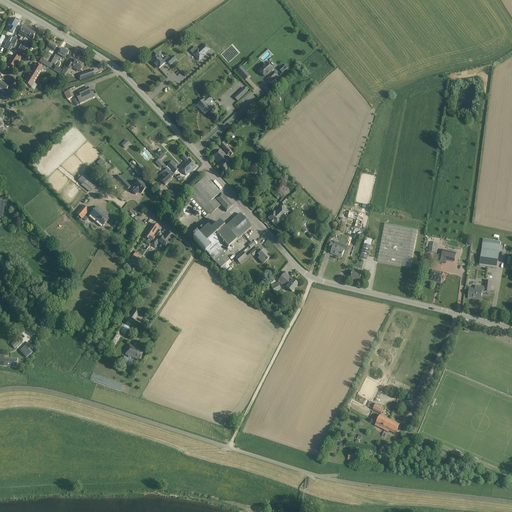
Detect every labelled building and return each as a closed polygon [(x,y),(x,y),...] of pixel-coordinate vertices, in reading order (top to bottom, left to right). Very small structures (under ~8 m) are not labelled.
[(11,20),(9,19),(7,23),(9,24),(8,26),(12,28),(10,32),(13,33),(15,30),(19,24),(12,20),(11,20)] [(23,42),(29,30),(26,28),(27,27),(24,26),(24,27),(23,27),(18,36),(21,38),(19,41),(23,42)] [(36,34),(29,30),(23,42),(18,50),(27,55),(29,51),(24,48),(26,44),(29,39),(32,41),(36,34)] [(57,46),(51,42),(46,51),(49,53),(50,50),(54,52),(57,46)] [(199,61),(204,56),(203,56),(209,50),(205,45),(197,52),(196,51),(193,54),(199,61)] [(51,64),(49,68),(59,74),(62,69),(59,67),(58,69),(54,67),(55,65),(59,59),(60,60),(62,57),(66,59),(69,53),(62,49),(59,55),(57,58),(55,57),(51,64)] [(11,60),(18,64),(22,58),(18,55),(17,57),(13,55),(11,60)] [(154,64),(154,63),(159,69),(165,63),(165,64),(167,62),(170,65),(176,60),(173,56),(170,59),(168,57),(163,62),(157,55),(150,60),(154,64)] [(49,68),(51,64),(41,59),(39,62),(49,68)] [(84,65),(76,59),(74,62),(70,60),(66,67),(71,69),(73,67),(80,71),(84,65)] [(14,71),(18,64),(11,60),(8,65),(11,67),(10,69),(14,71)] [(37,63),(34,69),(41,73),(43,69),(39,67),(41,65),(37,63)] [(267,64),(259,71),(264,77),(266,75),(268,77),(268,78),(271,82),(277,76),(274,72),(273,73),(271,71),(272,70),(267,64)] [(241,68),(236,72),(244,81),(249,76),(241,68)] [(34,69),(30,74),(37,79),(41,73),(34,69)] [(89,72),(78,75),(80,81),(91,77),(89,72)] [(34,84),(37,79),(30,74),(27,80),(34,84)] [(32,88),(34,84),(27,80),(23,86),(27,88),(28,86),(32,88)] [(4,84),(0,90),(0,92),(3,95),(2,97),(6,100),(10,92),(7,90),(8,87),(4,84)] [(89,91),(87,87),(78,92),(79,94),(76,96),(80,103),(95,96),(92,90),(89,91)] [(74,98),(71,91),(65,93),(68,100),(74,98)] [(281,101),(279,95),(274,97),(275,99),(269,101),(272,109),(280,106),(278,102),(281,101)] [(213,99),(209,96),(205,99),(197,106),(205,114),(212,107),(208,103),(213,99)] [(130,144),(126,140),(121,145),(125,149),(130,144)] [(231,151),(223,142),(220,146),(228,154),(230,156),(233,154),(231,151)] [(233,162),(222,150),(213,158),(220,165),(219,165),(224,171),(233,162)] [(197,167),(189,158),(179,168),(186,175),(191,171),(192,171),(197,167)] [(97,163),(101,168),(106,164),(101,159),(97,163)] [(159,159),(155,163),(160,168),(164,165),(159,159)] [(171,163),(167,167),(174,174),(177,170),(171,163)] [(146,172),(141,166),(136,170),(142,175),(146,172)] [(165,172),(164,170),(159,175),(162,179),(160,180),(165,185),(172,179),(165,172)] [(95,188),(82,176),(78,181),(81,185),(90,193),(95,188)] [(130,187),(120,176),(116,180),(127,191),(130,187)] [(233,206),(222,194),(207,177),(189,192),(189,193),(186,197),(204,217),(208,214),(210,216),(212,214),(207,208),(215,200),(226,212),(233,206)] [(147,188),(141,182),(131,191),(135,195),(139,191),(141,194),(147,188)] [(163,187),(159,183),(154,188),(158,191),(163,187)] [(290,211),(284,205),(282,208),(281,207),(276,212),(275,211),(268,218),(276,226),(283,220),(282,219),(288,214),(287,213),(290,211)] [(89,211),(82,206),(75,215),(82,220),(89,211)] [(109,219),(96,208),(88,218),(101,229),(109,219)] [(350,210),(348,216),(356,219),(355,222),(361,225),(364,214),(359,212),(359,213),(350,210)] [(221,268),(229,260),(223,253),(252,226),(240,213),(224,227),(219,222),(211,229),(207,225),(198,234),(197,235),(196,234),(192,237),(194,239),(193,240),(205,254),(206,252),(214,261),(221,268)] [(347,216),(343,214),(338,231),(341,232),(347,216)] [(158,227),(153,224),(144,236),(149,240),(147,242),(150,244),(155,237),(152,235),(154,233),(158,227)] [(417,230),(385,224),(378,262),(410,268),(417,230)] [(174,235),(168,231),(162,239),(159,243),(165,248),(169,244),(168,244),(174,235)] [(372,239),(366,238),(364,244),(361,258),(367,260),(371,246),(372,239)] [(335,244),(331,243),(329,249),(333,250),(331,254),(342,258),(345,250),(334,246),(335,244)] [(437,244),(430,243),(428,253),(436,254),(437,244)] [(257,248),(250,253),(253,256),(257,252),(258,254),(258,255),(260,257),(258,259),(263,264),(267,260),(268,260),(269,259),(269,258),(270,258),(263,250),(261,253),(259,251),(259,250),(257,248)] [(499,252),(482,249),(479,266),(496,268),(499,252)] [(456,254),(441,250),(439,262),(445,264),(446,260),(454,262),(456,254)] [(239,263),(247,257),(242,252),(235,259),(236,260),(239,263)] [(135,254),(131,259),(137,264),(141,258),(135,254)] [(232,263),(229,260),(221,268),(224,272),(230,267),(228,265),(232,263)] [(443,273),(431,270),(429,278),(429,280),(440,283),(443,273)] [(362,274),(352,271),(350,279),(360,282),(362,274)] [(298,284),(284,273),(279,281),(292,292),(298,284)] [(491,282),(485,281),(485,288),(481,288),(481,287),(475,286),(475,289),(469,289),(468,299),(472,299),(473,298),(481,299),(482,291),(484,291),(484,292),(490,292),(491,282)] [(141,310),(134,306),(131,311),(138,315),(141,310)] [(120,337),(114,333),(109,341),(115,345),(120,337)] [(19,344),(16,340),(11,345),(15,349),(19,344)] [(36,349),(29,343),(20,351),(27,358),(36,349)] [(135,348),(136,347),(127,344),(123,354),(129,356),(128,358),(124,356),(121,363),(122,363),(126,364),(126,365),(127,365),(128,365),(130,366),(131,366),(133,360),(130,359),(131,357),(134,358),(139,360),(143,351),(135,348)] [(5,355),(0,355),(0,365),(12,366),(13,359),(4,358),(5,355)] [(384,408),(376,404),(373,410),(381,414),(384,408)] [(385,430),(390,421),(381,416),(376,425),(385,430)] [(398,425),(390,421),(385,430),(384,431),(388,433),(389,431),(395,435),(400,426),(398,425)] [(356,454),(350,453),(350,454),(349,454),(347,461),(354,462),(356,455),(355,455),(356,454)]
